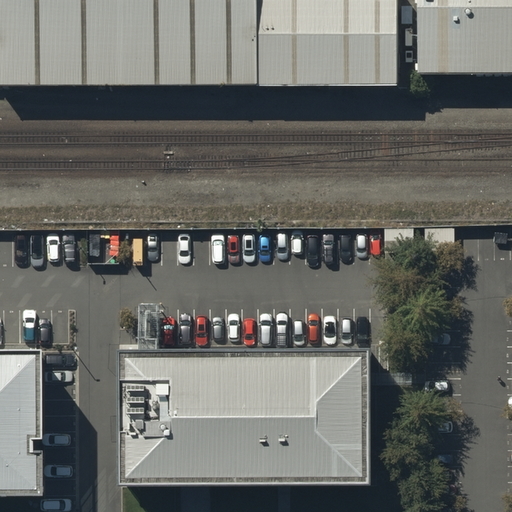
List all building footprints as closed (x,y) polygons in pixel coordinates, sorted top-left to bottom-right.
[(0,0),(0,82),(394,89),(395,0),(0,0)] [(511,0),(417,0),(418,73),(511,73),(511,0)] [(455,228),(385,229),(385,254),(455,252),(455,228)] [(35,354),(0,354),(0,496),(36,497),(35,354)] [(371,355),(127,355),(126,490),(370,491),(371,355)]
